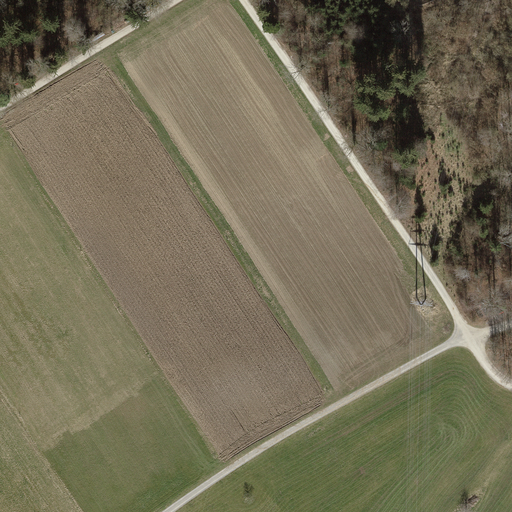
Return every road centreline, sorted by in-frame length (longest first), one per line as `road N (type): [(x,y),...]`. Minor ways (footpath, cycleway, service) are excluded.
road 1 (track): [(237,0),(468,334)]
road 2 (track): [(170,511),(301,426),(468,334)]
road 3 (track): [(176,0),(0,107)]
road 4 (motorway): [(444,0),(511,147)]
